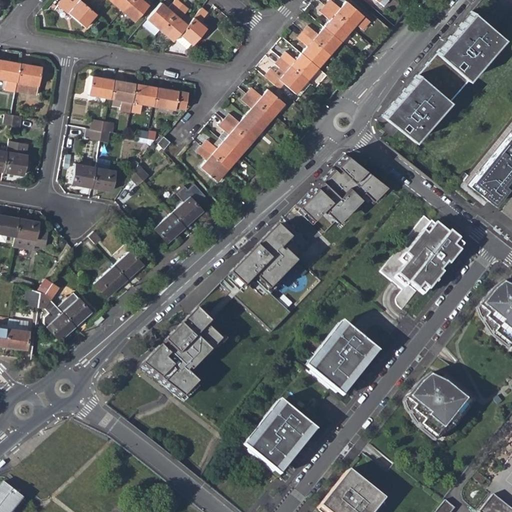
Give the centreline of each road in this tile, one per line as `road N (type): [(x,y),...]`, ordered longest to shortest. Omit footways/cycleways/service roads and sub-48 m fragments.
road 1 (secondary): [(64,388),(343,122)]
road 2 (residential): [(284,511),(495,245)]
road 3 (residential): [(64,388),(221,511)]
road 4 (secondary): [(343,122),(448,0)]
road 5 (residential): [(68,49),(225,79)]
road 6 (residential): [(42,200),(68,49)]
road 7 (residential): [(421,186),(511,77)]
